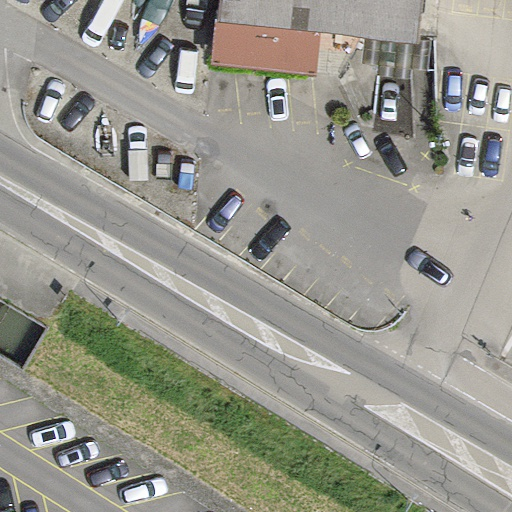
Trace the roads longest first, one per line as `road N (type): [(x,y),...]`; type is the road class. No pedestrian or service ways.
road 1 (primary): [(5,184),(492,511)]
road 2 (primary): [(511,444),(408,382),(5,184)]
